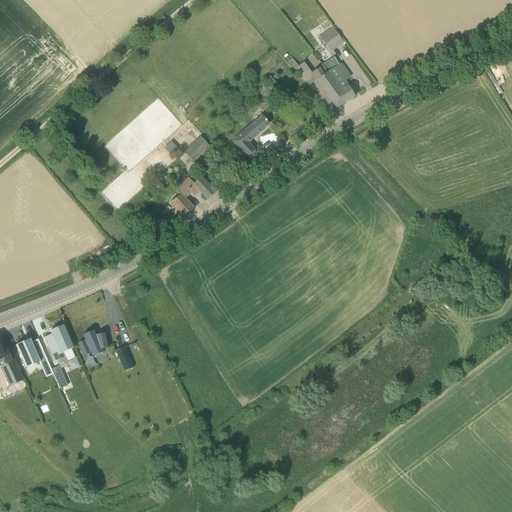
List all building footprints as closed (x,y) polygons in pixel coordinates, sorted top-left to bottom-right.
[(337,47),(343,43),(332,28),(326,32),(337,47)] [(337,47),(326,32),(320,36),(332,52),(337,47)] [(322,66),(327,73),(333,80),(333,81),(338,89),(328,96),(336,108),(354,97),(344,82),(349,78),(340,64),(339,65),(334,58),(325,64),(322,66)] [(294,69),(298,66),(292,59),(288,63),(294,69)] [(333,80),(327,73),(322,66),(312,73),(304,63),(295,69),(308,86),(317,81),(328,96),(338,89),(333,81),(333,80)] [(276,95),(282,90),(270,77),(264,82),(276,95)] [(254,150),(247,143),(269,124),(262,116),(241,135),(233,142),(251,162),(262,152),(258,147),(254,150)] [(199,137),(184,152),(193,162),(209,147),(199,137)] [(170,141),(161,149),(170,159),(179,151),(170,141)] [(209,188),(208,187),(205,183),(200,178),(198,180),(196,178),(192,181),(194,183),(193,184),(188,178),(182,183),(190,192),(194,196),(200,191),(208,200),(214,193),(209,188)] [(193,209),(183,198),(190,192),(182,183),(175,190),(180,196),(171,202),(184,216),(193,209)] [(44,338),(54,362),(65,357),(63,353),(73,348),(63,325),(50,331),(52,334),(44,338)] [(90,353),(92,357),(103,353),(102,349),(108,348),(104,333),(96,335),(93,331),(83,335),(85,340),(78,343),(83,356),(90,353)] [(39,363),(42,369),(48,366),(52,375),(53,375),(38,340),(31,343),(27,344),(26,341),(16,346),(16,345),(15,346),(25,369),(39,363)] [(126,347),(117,351),(125,372),(134,368),(126,347)] [(1,350),(7,363),(12,361),(6,348),(1,350)] [(60,367),(52,370),(58,384),(66,380),(60,367)]
